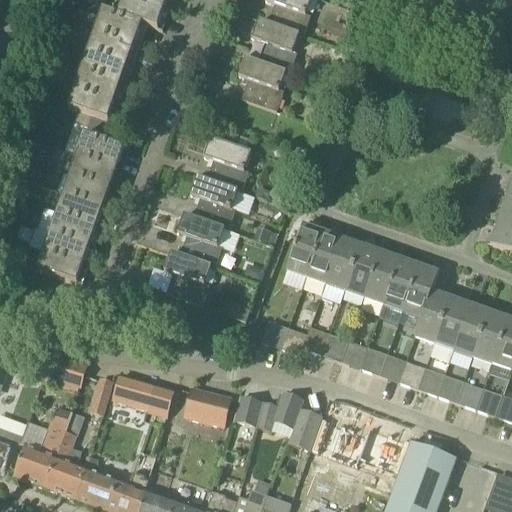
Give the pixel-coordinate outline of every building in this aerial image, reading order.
[(127,0),(123,0),(117,19),(143,28),(152,31),(159,11),(127,0)] [(127,0),(159,11),(162,0),(127,0)] [(268,27),(300,38),(303,39),(310,20),(306,18),(313,0),(312,0),(266,0),(265,5),(275,9),(268,27)] [(143,28),(117,19),(103,14),(96,33),(130,45),(136,27),(142,29),(143,28)] [(254,65),(286,76),(290,77),(297,57),(293,56),(300,38),(268,27),(259,24),(252,43),(261,46),(254,65)] [(96,33),(89,52),(123,65),(130,47),(135,49),(136,47),(130,45),(96,33)] [(123,65),(89,52),(82,72),(116,85),(123,66),(129,68),(129,67),(123,65)] [(245,61),(245,62),(238,81),(248,84),(241,104),(276,116),(283,96),(279,95),(286,76),(254,65),(245,61)] [(82,72),(75,91),(110,103),(116,85),(82,72)] [(91,119),(88,128),(110,137),(113,127),(108,126),(109,124),(103,122),(110,103),(75,91),(68,111),(91,119)] [(110,137),(88,128),(77,158),(112,170),(119,152),(124,154),(125,153),(106,146),(110,137)] [(213,165),(206,184),(237,194),(241,196),(249,176),(244,174),(251,157),(210,142),(204,162),(213,165)] [(77,158),(71,177),(106,189),(112,170),(77,158)] [(71,177),(64,196),(99,208),(106,189),(71,177)] [(193,221),(223,232),(228,234),(235,213),(231,212),(237,194),(206,184),(197,180),(190,199),(200,203),(193,221)] [(64,196),(57,216),(92,228),(99,208),(64,196)] [(511,212),(504,210),(497,229),(511,234),(511,212)] [(57,216),(51,235),(85,247),(92,228),(57,216)] [(180,259),(210,269),(215,272),(222,251),(218,250),(223,232),(193,221),(184,218),(177,237),(186,240),(180,259)] [(286,274),(306,281),(322,236),(302,229),(286,274)] [(511,234),(497,229),(490,249),(511,256),(511,234)] [(78,266),(85,247),(51,235),(44,254),(78,266)] [(306,281),(326,288),(343,243),(322,236),(306,281)] [(326,288),(345,295),(361,249),(343,243),(326,288)] [(345,295),(363,302),(380,256),(361,249),(345,295)] [(44,254),(37,275),(71,286),(78,266),(44,254)] [(171,256),(170,256),(164,275),(173,278),(166,298),(202,310),(209,290),(204,288),(210,269),(180,259),(171,256)] [(363,302),(383,309),(400,263),(380,256),(363,302)] [(383,309),(401,316),(418,270),(400,263),(383,309)] [(439,277),(418,270),(401,316),(421,323),(432,296),(439,277)] [(415,341),(434,348),(450,302),(432,296),(421,323),(415,341)] [(434,348),(454,355),(470,309),(450,302),(434,348)] [(250,313),(240,309),(236,322),(245,325),(250,313)] [(489,316),(470,309),(454,355),(473,362),(489,316)] [(473,362),(492,368),(508,322),(489,316),(473,362)] [(511,371),(511,323),(508,322),(492,368),(511,375),(511,371)] [(261,347),(268,349),(276,328),(268,325),(261,347)] [(276,328),(269,349),(281,354),(288,332),(276,328)] [(310,331),(307,339),(303,353),(310,356),(318,334),(310,331)] [(300,361),(303,353),(307,339),(300,336),(292,358),(300,361)] [(340,366),(348,345),(341,342),(333,364),(340,366)] [(340,366),(360,373),(368,352),(348,345),(340,366)] [(360,373),(379,380),(386,358),(368,352),(360,373)] [(387,383),(395,361),(386,358),(379,380),(387,383)] [(80,391),(85,375),(86,370),(65,364),(59,385),(80,391)] [(409,391),(419,394),(426,372),(417,369),(409,391)] [(434,375),(426,372),(419,394),(426,397),(434,375)] [(147,414),(155,389),(120,380),(113,404),(147,414)] [(100,382),(95,401),(91,416),(103,420),(112,385),(100,382)] [(449,405),(456,408),(464,386),(457,383),(449,405)] [(464,410),(472,388),(464,386),(456,408),(464,410)] [(192,394),(185,421),(224,431),(230,404),(192,394)] [(262,407),(256,432),(271,435),(274,426),(291,433),(302,405),(282,397),(277,411),(262,407)] [(487,418),(494,421),(502,399),(494,397),(487,418)] [(510,402),(502,399),(494,421),(503,424),(510,402)] [(239,401),(234,421),(233,426),(256,432),(262,407),(239,401)] [(302,405),(291,433),(293,434),(287,448),(310,456),(322,423),(300,414),(303,405),(302,405)] [(49,431),(52,432),(44,453),(46,454),(45,458),(25,451),(14,481),(45,492),(65,436),(66,436),(72,419),(56,413),(49,431)] [(323,423),(311,456),(357,472),(360,465),(359,464),(368,439),(323,423)] [(368,439),(359,464),(399,478),(411,446),(370,432),(367,439),(368,439)] [(15,461),(22,442),(0,433),(0,476),(7,458),(15,461)] [(76,504),(87,474),(86,473),(91,461),(86,459),(82,472),(77,470),(82,456),(71,452),(75,439),(66,436),(65,436),(45,492),(76,504)] [(387,511),(438,511),(456,463),(411,446),(399,478),(393,496),(387,511)] [(76,504),(99,511),(142,511),(148,496),(145,495),(149,483),(132,477),(128,488),(87,474),(76,504)] [(207,511),(234,511),(237,506),(225,502),(226,500),(214,495),(207,511)] [(262,511),(267,500),(254,495),(247,511),(262,511)] [(142,511),(193,511),(162,500),(148,496),(142,511)] [(276,511),(279,504),(267,500),(262,511),(276,511)]
